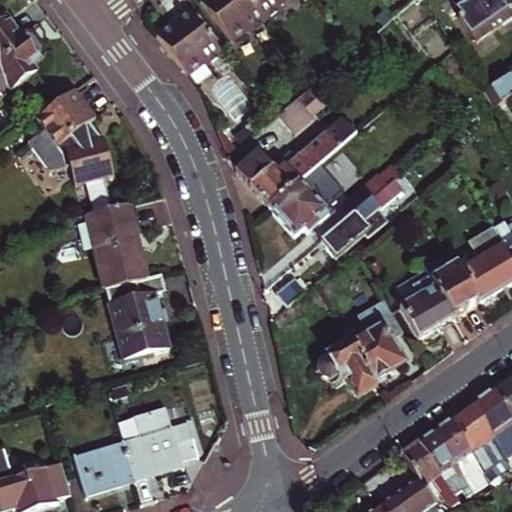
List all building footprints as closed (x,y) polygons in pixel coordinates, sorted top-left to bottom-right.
[(266,25),(246,0),(210,0),(200,8),(231,47),(248,35),(250,38),(266,25)] [(291,0),(246,0),(266,25),(282,13),(279,10),(291,0)] [(511,9),(511,0),(457,0),(448,7),(457,20),(455,22),(472,48),(509,22),(504,15),(511,9)] [(189,17),(157,42),(188,81),(205,68),(208,72),(223,60),(189,17)] [(0,87),(6,96),(31,77),(23,65),(34,57),(27,48),(29,44),(30,41),(29,39),(28,37),(27,35),(25,33),(23,32),(21,32),(15,32),(7,22),(0,27),(0,87)] [(511,79),(485,95),(495,111),(507,104),(511,112),(511,79)] [(85,135),(92,130),(87,124),(93,119),(72,91),(33,120),(49,141),(33,154),(48,172),(70,167),(74,184),(111,176),(102,137),(98,138),(89,140),(85,135)] [(314,107),(304,95),(278,117),(276,119),(293,139),(313,123),(306,114),(314,107)] [(248,189),(267,211),(309,176),(353,139),(339,123),(287,166),(276,176),(267,164),(258,155),(236,174),(248,189)] [(98,138),(92,130),(85,135),(89,140),(98,138)] [(277,155),(267,164),(276,176),(287,166),(277,155)] [(379,179),(387,189),(393,184),(400,178),(392,168),(379,179)] [(309,176),(267,211),(292,240),(301,232),(305,237),(333,213),(327,206),(332,202),(323,192),(309,176)] [(342,208),(351,219),(380,195),(371,183),(342,208)] [(351,219),(320,245),(334,263),(363,239),(367,243),(386,226),(377,215),(402,194),(393,184),(387,189),(380,195),(351,219)] [(130,207),(88,217),(105,291),(147,280),(130,207)] [(480,305),(511,285),(511,264),(507,255),(503,249),(461,274),(480,305)] [(424,270),(435,289),(454,320),(480,305),(461,274),(449,255),(424,270)] [(147,280),(105,291),(124,365),(170,353),(155,297),(166,294),(162,277),(147,280)] [(286,309),(304,294),(293,281),(275,296),(286,309)] [(418,341),(454,320),(435,289),(399,310),(418,341)] [(378,332),(352,347),(373,383),(376,381),(379,382),(387,377),(387,375),(402,366),(395,354),(396,354),(389,342),(388,343),(378,325),(375,327),(378,332)] [(352,347),(351,344),(318,364),(317,371),(322,379),(329,381),(337,376),(343,386),(347,383),(356,399),(376,387),(373,383),(352,347)] [(511,378),(494,392),(511,425),(511,378)] [(511,425),(494,392),(473,407),(504,463),(510,475),(511,473),(511,425)] [(473,407),(452,422),(482,477),(504,463),(473,407)] [(189,425),(158,434),(154,421),(132,427),(137,440),(123,444),(135,483),(183,468),(181,462),(199,457),(189,425)] [(482,477),(452,422),(436,433),(472,497),(487,487),(482,477)] [(436,433),(418,445),(457,506),(472,497),(436,433)] [(75,459),(87,497),(135,483),(123,444),(75,459)] [(402,457),(419,481),(424,489),(431,484),(446,506),(449,504),(451,510),(457,506),(418,445),(402,457)] [(25,465),(11,470),(5,451),(0,452),(0,505),(2,511),(10,511),(19,509),(19,511),(37,511),(60,505),(59,503),(72,499),(64,472),(51,476),(49,469),(28,475),(25,465)] [(487,487),(510,475),(504,463),(482,477),(487,487)] [(440,511),(424,489),(419,481),(379,510),(380,511),(440,511)]
